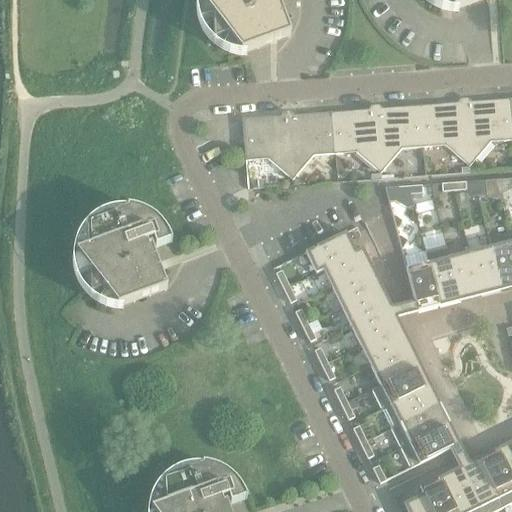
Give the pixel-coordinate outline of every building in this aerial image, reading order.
[(189,0),(189,4),(190,14),(193,25),(198,35),(204,44),(212,52),(221,57),(233,59),(241,57),(240,56),(241,56),(228,40),(214,45),(212,47),(206,43),(198,31),(196,24),(213,19),(200,3),(199,2),(192,1),(191,0),(189,0)] [(205,0),(199,2),(200,3),(213,19),(214,45),(228,40),(241,56),(240,56),(241,57),(290,39),(275,0),(205,0)] [(415,0),(416,0),(425,9),(434,14),(445,16),(453,15),(452,14),(452,12),(442,0),(430,0),(425,2),(424,4),(419,0),(415,0)] [(425,0),(425,2),(430,0),(442,0),(452,12),(452,14),(489,0),(425,0)] [(511,142),(508,101),(471,104),(467,100),(464,101),(469,169),(490,144),(511,142)] [(469,169),(464,101),(460,101),(457,105),(420,108),(423,149),(445,148),(469,169)] [(380,175),(375,107),(371,108),(368,111),(331,114),(334,156),(356,154),(380,175)] [(423,149),(420,108),(383,110),(379,107),(375,107),(380,175),(401,151),(423,149)] [(292,182),(287,114),(283,114),(280,118),(242,121),(245,163),(268,161),(292,182)] [(334,156),(331,114),(294,117),(291,114),(287,114),(292,182),(313,158),(334,156)] [(510,188),(509,180),(497,181),(498,189),(510,188)] [(498,189),(497,181),(485,182),(486,190),(498,189)] [(466,192),(465,184),(453,185),(454,193),(466,192)] [(454,193),(453,185),(441,186),(442,194),(454,193)] [(422,195),(422,187),(410,188),(410,196),(422,195)] [(410,196),(410,188),(398,189),(398,197),(410,196)] [(146,246),(153,243),(155,250),(171,244),(170,241),(168,238),(166,234),(165,232),(162,228),(160,225),(157,223),(154,220),(148,216),(144,214),(141,213),(139,212),(134,211),(131,210),(127,210),(127,212),(87,227),(88,251),(76,255),(76,256),(77,256),(89,273),(90,298),(105,293),(117,309),(117,310),(167,292),(151,249),(147,250),(146,246)] [(424,237),(430,262),(450,257),(444,232),(424,237)] [(316,275),(323,272),(322,271),(352,256),(352,255),(355,253),(346,234),(305,254),(316,275)] [(488,241),(490,248),(502,292),(511,289),(511,245),(511,243),(509,235),(488,241)] [(490,248),(469,254),(481,298),(502,292),(490,248)] [(323,272),(332,290),(373,270),(362,250),(355,253),(352,255),(352,256),(322,271),(323,272)] [(469,254),(448,259),(460,303),(481,298),(469,254)] [(448,259),(428,265),(438,304),(439,308),(460,303),(448,259)] [(414,303),(403,306),(406,317),(439,308),(438,304),(428,265),(406,270),(414,303)] [(332,290),(342,310),(382,289),(373,270),(332,290)] [(275,276),(283,291),(289,288),(281,273),(275,276)] [(296,303),(289,288),(283,291),(290,306),(296,303)] [(342,310),(351,329),(392,309),(382,289),(342,310)] [(397,319),(406,317),(403,306),(392,309),(351,329),(361,348),(401,328),(397,319)] [(295,315),(302,330),(308,327),(301,312),(295,315)] [(315,341),(308,327),(302,330),(309,344),(315,341)] [(361,348),(371,368),(411,348),(401,328),(361,348)] [(371,368),(380,388),(421,367),(411,348),(371,368)] [(314,353),(321,368),(327,365),(320,350),(314,353)] [(335,380),(327,365),(321,368),(329,383),(335,380)] [(390,407),(427,389),(431,387),(421,367),(380,388),(371,392),(381,411),(390,407)] [(431,387),(427,389),(390,407),(381,411),(391,431),(440,406),(431,387)] [(333,393),(341,407),(347,404),(339,390),(333,393)] [(354,419),(347,404),(341,407),(348,422),(354,419)] [(400,450),(409,446),(450,426),(440,406),(391,431),(400,450)] [(450,426),(409,446),(400,450),(410,470),(450,451),(454,460),(464,455),(450,426)] [(353,431),(360,446),(366,443),(359,428),(353,431)] [(511,442),(498,450),(511,478),(511,442)] [(373,458),(366,443),(360,446),(367,461),(373,458)] [(478,460),(480,463),(503,510),(511,505),(511,478),(498,450),(478,460)] [(499,511),(503,510),(480,463),(478,460),(469,464),(464,455),(454,460),(459,469),(480,511),(499,511)] [(221,502),(228,500),(230,507),(246,501),(244,497),(242,493),(241,490),(238,487),(237,485),(234,482),(232,480),(228,477),(227,476),(222,473),(220,472),(216,470),(211,468),(208,468),(206,467),(202,467),(202,469),(162,484),(163,508),(150,511),(228,511),(226,506),(222,507),(221,502)] [(380,486),(386,483),(378,468),(372,471),(380,486)] [(440,479),(441,482),(455,511),(480,511),(459,469),(440,479)] [(431,511),(455,511),(441,482),(440,479),(419,489),(423,496),(425,500),(426,499),(431,511)] [(431,511),(426,499),(425,500),(423,496),(403,506),(406,511),(431,511)]
